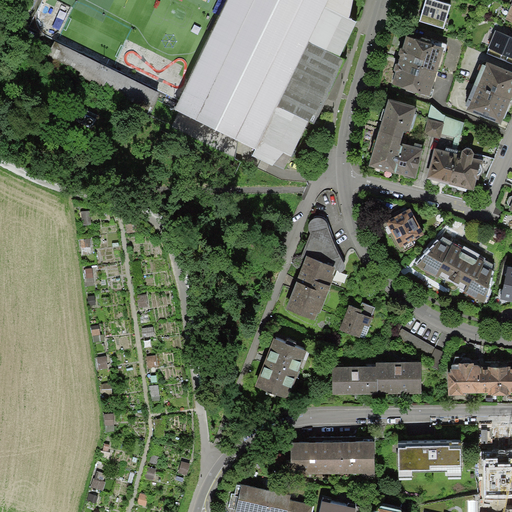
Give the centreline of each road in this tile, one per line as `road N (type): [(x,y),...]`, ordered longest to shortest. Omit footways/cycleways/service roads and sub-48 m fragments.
road 1 (residential): [(511,417),(313,416),(277,424),(202,483),(195,511)]
road 2 (residential): [(344,178),(373,271),(402,300),(472,335),(511,337)]
road 3 (residential): [(344,178),(479,214),(511,139)]
road 4 (residential): [(387,0),(345,143),(344,178)]
